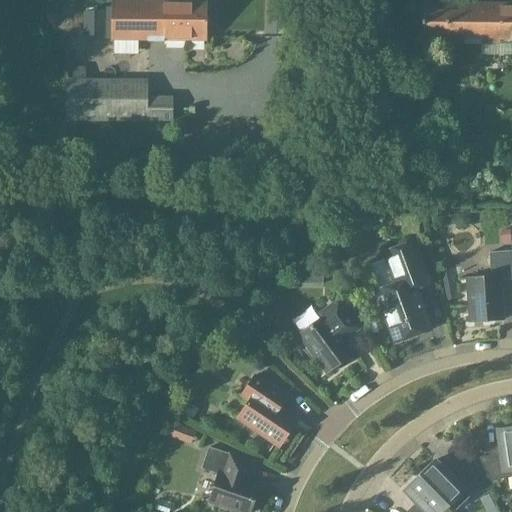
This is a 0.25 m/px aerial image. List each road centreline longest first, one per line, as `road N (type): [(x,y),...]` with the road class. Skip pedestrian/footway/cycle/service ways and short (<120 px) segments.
road 1 (residential): [(511,354),(457,358),(373,395),(328,434),(284,511)]
road 2 (residential): [(346,511),(371,469),(414,428),(450,405),(511,387)]
